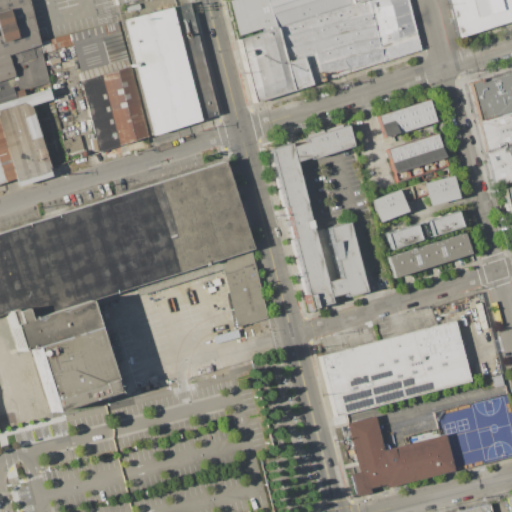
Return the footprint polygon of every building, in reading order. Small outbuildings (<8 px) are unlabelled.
[(0,0),(25,0),(26,2),(0,10),(0,0)] [(238,39),(227,0),(266,0),(275,27),(238,39)] [(349,0),(350,3),(275,27),(266,0),(349,0)] [(291,89),(275,27),(350,3),(359,0),(405,0),(419,49),(291,89)] [(511,24),(456,38),(446,0),(511,0),(511,24)] [(0,10),(26,2),(30,16),(0,25),(0,10)] [(197,120),(169,8),(187,3),(215,115),(197,120)] [(149,135),(132,65),(123,31),(120,20),(169,8),(197,120),(149,135)] [(0,25),(30,16),(34,30),(0,40),(0,25)] [(253,102),(238,39),(275,27),(291,89),(253,102)] [(0,40),(34,30),(38,45),(32,47),(7,55),(0,57),(0,40)] [(82,80),(72,46),(123,31),(132,65),(101,75),(82,80)] [(10,65),(7,55),(32,47),(35,57),(10,65)] [(0,57),(7,55),(10,65),(0,67),(0,57)] [(57,57),(58,62),(48,65),(47,60),(57,57)] [(0,67),(10,65),(13,76),(0,80),(0,67)] [(132,65),(149,135),(118,145),(101,75),(132,65)] [(511,72),(511,109),(477,121),(467,83),(480,79),(481,83),(511,72)] [(101,75),(118,145),(98,151),(80,81),(82,80),(101,75)] [(0,107),(0,102),(48,88),(49,92),(47,99),(27,106),(26,100),(0,107)] [(0,107),(26,100),(27,106),(48,172),(15,183),(13,178),(0,137),(0,107)] [(414,104),(427,100),(431,113),(432,112),(434,119),(433,119),(434,122),(421,126),(414,104)] [(421,126),(408,130),(401,108),(414,104),(421,126)] [(408,130),(396,134),(389,111),(401,108),(408,130)] [(511,109),(511,143),(485,152),(477,121),(511,109)] [(396,134),(383,138),(376,115),(389,111),(396,134)] [(329,302),(307,308),(304,296),(306,295),(268,150),(288,144),(289,147),(304,142),(303,139),(345,126),(350,145),(308,159),(308,157),(293,162),(324,282),(339,278),(326,228),(345,223),(363,291),(344,296),(343,292),(327,296),(329,302)] [(422,138),(435,134),(436,137),(437,136),(439,142),(438,142),(445,166),(432,170),(422,138)] [(77,135),(82,151),(66,156),(61,140),(77,135)] [(0,137),(13,178),(3,181),(0,171),(0,137)] [(432,170),(420,173),(410,141),(422,138),(432,170)] [(420,173),(408,177),(398,145),(410,141),(420,173)] [(511,143),(511,180),(494,186),(485,152),(511,143)] [(408,177),(395,181),(385,149),(398,145),(408,177)] [(0,232),(222,162),(249,249),(133,286),(94,298),(84,301),(8,326),(4,312),(0,313),(0,232)] [(450,176),(456,198),(426,205),(424,196),(413,199),(409,186),(421,183),(450,176)] [(376,222),(369,200),(396,190),(409,186),(413,199),(401,202),(404,211),(376,222)] [(511,227),(502,189),(511,186),(511,227)] [(419,222),(455,212),(459,227),(424,238),(419,222)] [(384,233),(419,222),(424,238),(389,249),(384,233)] [(455,257),(448,237),(461,233),(467,253),(455,257)] [(442,261),(436,241),(448,237),(455,257),(442,261)] [(430,265),(424,245),(436,241),(442,261),(430,265)] [(417,269),(411,249),(424,245),(430,265),(417,269)] [(249,249),(253,265),(223,275),(221,270),(137,296),(133,286),(249,249)] [(405,273),(398,253),(411,249),(417,269),(405,273)] [(385,257),(398,253),(405,273),(392,277),(385,257)] [(266,317),(235,327),(223,275),(253,265),(266,317)] [(84,301),(94,298),(118,376),(115,378),(109,379),(92,327),(84,301)] [(84,301),(92,327),(31,347),(16,352),(8,326),(84,301)] [(318,356),(334,352),(419,330),(452,321),(468,381),(333,416),(318,356)] [(92,327),(109,379),(115,378),(119,390),(51,411),(31,347),(92,327)] [(345,426),(375,418),(385,452),(444,436),(453,470),(357,498),(350,475),(358,473),(345,426)] [(450,511),(511,511),(511,495),(506,497),(508,511),(489,511),(488,504),(450,511)]
